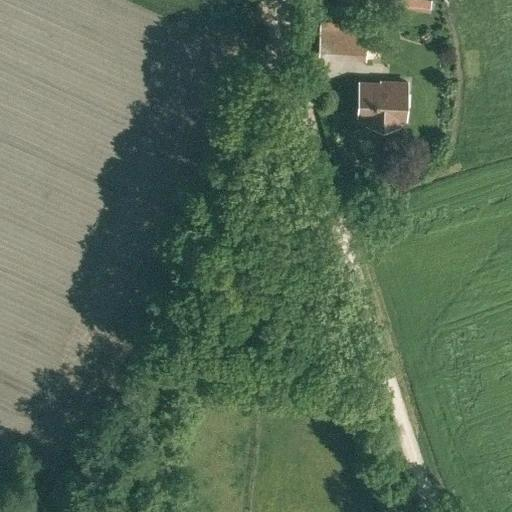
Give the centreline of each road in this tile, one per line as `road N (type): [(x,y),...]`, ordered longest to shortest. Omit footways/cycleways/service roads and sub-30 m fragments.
road 1 (track): [(429,511),(278,27)]
road 2 (track): [(278,27),(213,172),(179,293)]
